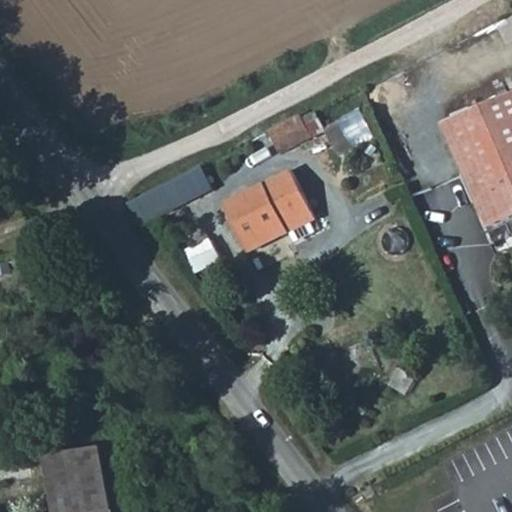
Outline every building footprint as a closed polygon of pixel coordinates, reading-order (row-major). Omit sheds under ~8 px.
[(511,85),(445,120),(485,196),(511,181),(511,85)] [(285,155),(333,133),(322,109),(274,130),(285,155)] [(365,109),(331,130),(346,156),(381,135),(365,109)] [(208,167),(166,186),(178,210),(219,191),(208,167)] [(290,170),(225,204),(248,249),(288,229),(293,239),(313,229),(307,219),(313,216),(290,170)] [(511,212),(511,181),(485,196),(497,220),(511,212)] [(163,206),(154,191),(127,205),(139,221),(163,206)] [(511,223),(496,230),(503,246),(511,241),(511,223)] [(186,282),(230,259),(216,233),(170,257),(186,282)] [(272,265),(296,253),(289,238),(265,251),(272,265)] [(114,511),(103,456),(51,467),(60,511),(114,511)]
